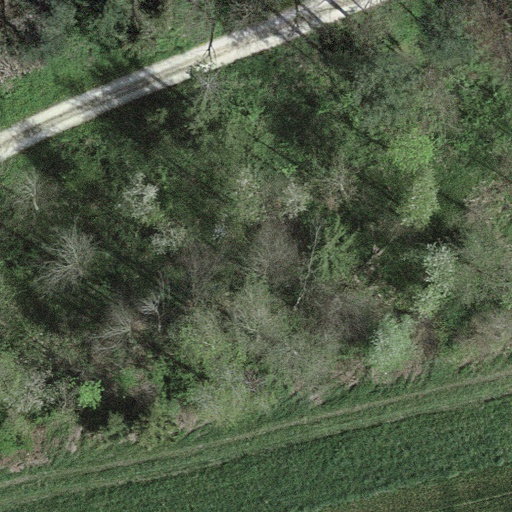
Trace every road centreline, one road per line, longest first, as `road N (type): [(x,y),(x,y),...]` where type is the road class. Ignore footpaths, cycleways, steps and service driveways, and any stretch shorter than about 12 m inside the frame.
road 1 (track): [(0,505),(511,383)]
road 2 (track): [(0,152),(93,104),(355,0)]
